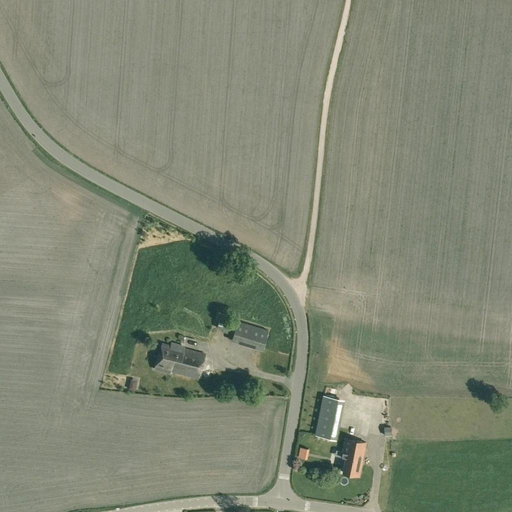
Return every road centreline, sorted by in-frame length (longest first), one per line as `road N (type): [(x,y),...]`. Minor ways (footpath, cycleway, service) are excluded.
road 1 (tertiary): [(279,503),(302,344),(286,288),(255,259),(60,156),(0,78)]
road 2 (tertiary): [(128,511),(223,500),(279,503)]
